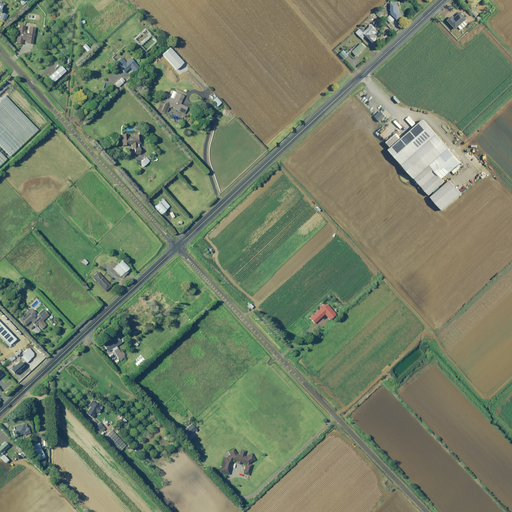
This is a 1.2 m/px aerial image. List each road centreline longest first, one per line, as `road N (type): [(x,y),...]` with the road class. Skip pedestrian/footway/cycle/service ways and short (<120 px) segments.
road 1 (unclassified): [(177,246),(427,511)]
road 2 (secondary): [(443,0),(177,246)]
road 3 (unclassified): [(0,49),(177,246)]
road 4 (secondary): [(177,246),(0,411)]
